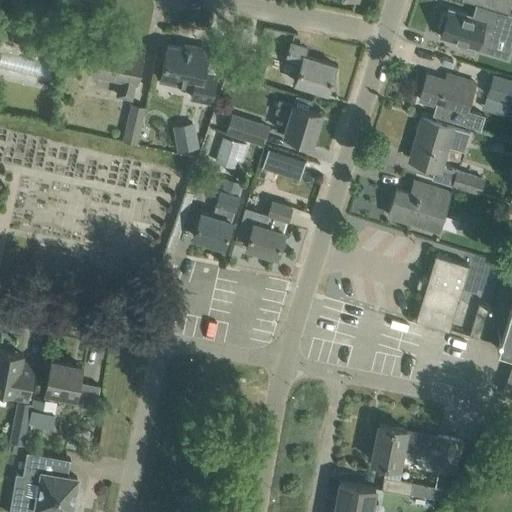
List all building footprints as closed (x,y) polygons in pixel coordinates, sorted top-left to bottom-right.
[(486,0),(485,3),(481,2),(481,3),(500,9),(508,11),(511,0),(486,0)] [(442,12),(437,28),(441,29),(439,35),(458,41),(457,44),(474,50),(475,46),(490,51),(496,31),(511,35),(511,14),(476,3),(472,15),(448,7),(446,13),(442,12)] [(136,81),(143,49),(99,40),(92,72),(121,78),(117,93),(131,96),(134,81),(136,81)] [(285,57),(301,62),(295,81),(327,90),(335,63),(304,53),(307,46),(291,41),(285,57)] [(203,71),(209,47),(185,42),(184,46),(167,43),(160,78),(193,86),(191,96),(211,100),(216,74),(203,71)] [(238,70),(261,77),(267,58),(243,51),(238,70)] [(486,95),(511,103),(511,77),(494,72),(486,95)] [(427,73),(419,97),(436,103),(433,112),(453,118),(480,126),(484,114),(467,108),(475,81),(454,74),(453,80),(444,78),(427,73)] [(321,110),(310,106),(313,98),(296,93),(293,102),(279,98),(275,111),(288,115),(283,132),(311,141),(321,110)] [(132,100),(123,137),(137,140),(146,104),(132,100)] [(232,112),(226,131),(263,143),(270,124),(232,112)] [(464,149),(470,130),(422,116),(416,135),(420,136),(413,159),(440,167),(447,143),(464,149)] [(193,120),(172,124),(176,149),(198,145),(193,120)] [(214,160),(236,167),(244,140),(221,133),(214,160)] [(306,158),(268,146),(262,165),(300,177),(306,158)] [(451,181),(480,190),(484,176),(455,168),(451,181)] [(410,191),(396,187),(388,213),(413,221),(415,216),(439,224),(437,228),(438,228),(440,224),(455,229),(459,217),(443,213),(450,190),(414,179),(410,191)] [(193,234),(224,244),(234,209),(235,209),(239,195),(220,189),(216,202),(224,205),(220,216),(201,210),(193,234)] [(268,213),(276,215),(272,226),(253,220),(246,245),(276,254),(292,204),(273,198),(268,213)] [(427,280),(419,278),(417,286),(424,288),(415,318),(449,328),(469,263),(435,252),(427,280)] [(499,342),(497,347),(511,351),(511,361),(503,391),(511,393),(511,300),(503,328),(499,342)] [(469,332),(481,336),(492,305),(480,301),(469,332)] [(8,393),(28,397),(35,362),(21,360),(22,352),(0,347),(0,387),(9,389),(8,393)] [(45,389),(83,397),(82,404),(95,407),(100,384),(79,379),(82,364),(52,358),(45,389)] [(33,396),(32,406),(43,408),(45,398),(33,396)] [(17,399),(9,441),(24,443),(31,401),(17,399)] [(32,406),(29,421),(52,425),(55,411),(43,408),(32,406)] [(399,465),(403,447),(433,454),(430,465),(454,470),(461,438),(438,433),(437,434),(406,428),(406,427),(379,422),(371,459),(399,465)] [(8,511),(52,511),(53,508),(71,511),(71,507),(75,507),(78,493),(74,493),(77,476),(66,474),(69,458),(70,458),(70,457),(27,449),(22,472),(16,470),(16,472),(12,492),(8,511)] [(384,475),(382,487),(410,492),(412,480),(384,475)] [(335,506),(368,511),(370,511),(375,486),(340,479),(335,506)]
